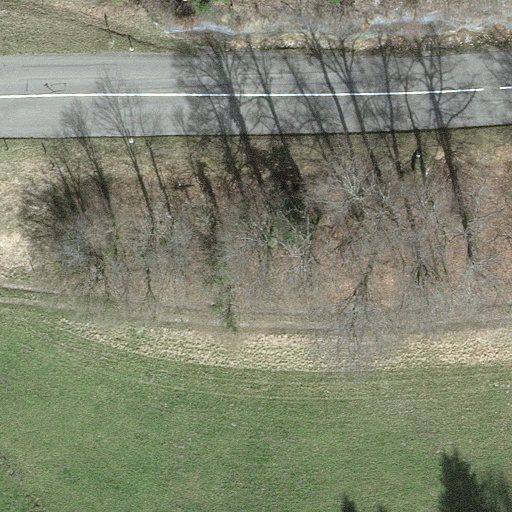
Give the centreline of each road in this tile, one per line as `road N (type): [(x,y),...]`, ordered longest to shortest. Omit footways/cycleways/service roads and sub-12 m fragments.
road 1 (track): [(0,292),(207,314),(511,310)]
road 2 (secondary): [(0,96),(511,85)]
